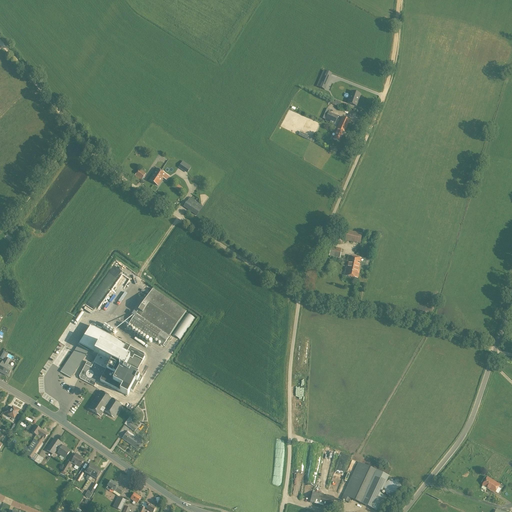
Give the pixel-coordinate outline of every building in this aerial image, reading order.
[(325,90),(332,74),(323,70),(316,86),(325,90)] [(356,106),(361,94),(351,91),(347,103),(356,106)] [(343,136),(350,120),(342,117),(335,132),(336,132),(333,140),(339,142),(342,136),(343,136)] [(187,174),(191,167),(183,161),(178,168),(187,174)] [(141,181),(146,174),(139,169),(135,176),(141,181)] [(158,186),(165,174),(157,169),(149,180),(158,186)] [(197,216),(202,207),(189,198),(183,207),(197,216)] [(360,243),(362,234),(347,231),(345,240),(360,243)] [(340,258),(341,249),(331,247),(329,256),(340,258)] [(361,259),(348,256),(344,276),(358,278),(360,269),(367,271),(369,260),(361,259)] [(169,336),(185,312),(152,289),(128,324),(154,341),(161,331),(169,336)] [(90,302),(86,307),(93,311),(96,306),(90,302)] [(173,335),(181,340),(195,318),(187,313),(173,335)] [(104,332),(93,324),(92,325),(83,339),(89,343),(97,349),(96,352),(99,354),(97,357),(93,365),(87,362),(85,365),(79,376),(80,379),(94,387),(96,382),(99,383),(100,381),(114,388),(120,392),(123,387),(133,393),(138,383),(140,384),(142,380),(137,378),(138,376),(135,374),(144,358),(142,356),(144,352),(132,346),(130,350),(122,346),(123,345),(104,332)] [(70,379),(75,372),(86,355),(83,353),(85,349),(79,345),(65,365),(61,372),(70,379)] [(7,365),(10,361),(6,358),(3,363),(2,362),(0,365),(0,372),(8,377),(13,368),(7,365)] [(114,418),(122,405),(101,391),(89,409),(100,417),(104,411),(114,418)] [(134,432),(137,428),(131,423),(134,419),(140,410),(137,407),(130,416),(124,424),(134,432)] [(19,411),(13,408),(11,411),(6,408),(3,413),(8,416),(8,415),(14,419),(19,411)] [(37,436),(41,430),(36,426),(31,432),(36,436),(37,436)] [(37,436),(36,436),(28,448),(26,447),(22,452),(31,458),(44,439),(45,439),(48,435),(41,430),(37,436)] [(139,448),(140,447),(139,447),(142,443),(135,439),(136,437),(128,431),(123,439),(134,447),(137,450),(139,448)] [(70,451),(63,446),(63,445),(55,439),(47,450),(53,455),(57,449),(59,451),(58,453),(65,458),(70,451)] [(79,468),(84,460),(79,457),(79,456),(76,454),(71,462),(79,468)] [(44,459),(38,456),(35,462),(40,465),(44,459)] [(65,473),(71,464),(67,461),(61,471),(62,472),(61,473),(64,475),(65,473)] [(380,509),(385,497),(380,494),(387,476),(358,462),(341,499),(348,503),(350,498),(376,510),(380,509)] [(88,480),(95,468),(90,464),(85,473),(88,475),(86,478),(88,480)] [(95,468),(88,480),(91,481),(93,478),(97,480),(102,471),(95,468)] [(495,494),(500,486),(488,478),(483,486),(495,494)] [(392,497),(393,497),(395,497),(396,496),(397,495),(399,494),(399,493),(400,492),(401,490),(401,489),(401,487),(401,486),(400,485),(399,483),(398,482),(397,481),(396,480),(395,480),(393,480),(392,480),(390,480),(389,480),(388,481),(386,482),(385,483),(385,484),(384,485),(384,487),(383,488),(384,490),(384,491),(385,493),(385,494),(386,495),(388,496),(389,496),(390,497),(392,497)] [(124,490),(118,486),(111,481),(107,486),(108,486),(106,489),(109,491),(111,489),(114,492),(114,491),(120,495),(124,490)] [(93,494),(98,485),(94,483),(89,492),(88,491),(85,496),(90,498),(92,494),(93,494)] [(332,509),(335,498),(312,492),(309,502),(332,509)] [(137,504),(141,498),(134,493),(130,499),(134,501),(132,504),(134,505),(136,503),(137,504)] [(118,497),(117,496),(117,497),(116,499),(114,504),(112,507),(121,511),(126,501),(125,500),(124,500),(121,498),(118,497)] [(151,511),(153,511),(156,508),(148,503),(146,505),(148,507),(147,509),(151,511)]
